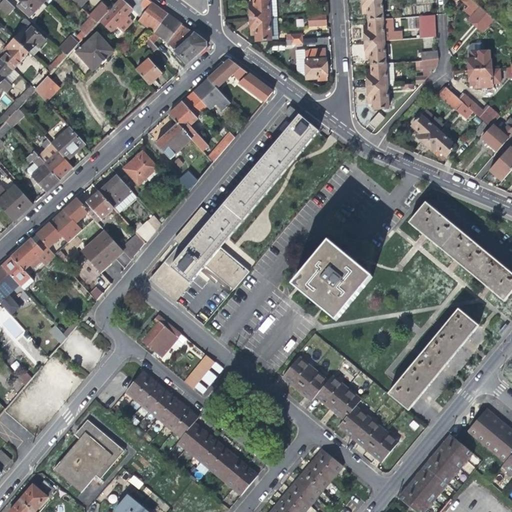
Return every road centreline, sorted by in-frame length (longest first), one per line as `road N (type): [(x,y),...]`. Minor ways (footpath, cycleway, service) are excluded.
road 1 (residential): [(0,252),(229,42)]
road 2 (residential): [(127,275),(287,85)]
road 3 (residential): [(0,493),(123,344)]
road 4 (residential): [(438,18),(441,67),(372,146)]
road 5 (residential): [(372,146),(511,207)]
road 6 (residential): [(483,378),(386,491)]
road 7 (residential): [(127,275),(230,363)]
road 8 (residential): [(340,125),(332,0)]
